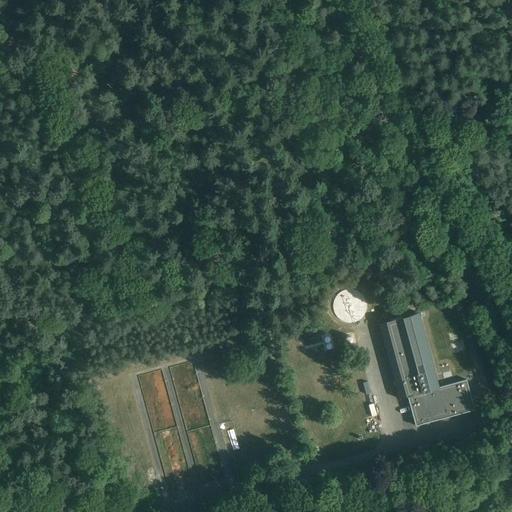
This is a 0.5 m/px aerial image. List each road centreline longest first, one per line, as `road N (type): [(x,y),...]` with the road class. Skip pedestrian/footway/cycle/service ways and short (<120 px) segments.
road 1 (track): [(117,0),(169,51),(217,121),(251,198),(256,302),(302,473)]
road 2 (track): [(511,325),(327,0)]
road 3 (track): [(270,481),(511,410)]
